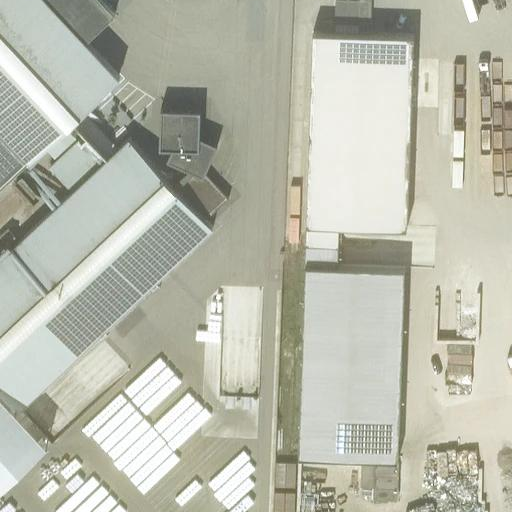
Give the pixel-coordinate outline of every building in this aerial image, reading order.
[(0,0),(0,185),(30,157),(31,158),(120,75),(86,39),(115,12),(104,0),(0,0)] [(334,0),(334,23),(358,24),(358,0),(334,0)] [(312,31),(298,456),(398,459),(404,267),(338,265),(339,225),(407,227),(413,34),(312,31)] [(71,191),(0,257),(0,389),(15,406),(212,227),(195,208),(199,204),(209,215),(228,198),(205,172),(217,144),(200,136),(200,109),(160,108),(159,148),(172,148),(167,160),(182,166),(168,179),(129,137),(105,160),(83,136),(49,168),(71,191)] [(129,511),(125,501),(143,493),(158,511),(190,511),(253,458),(163,354),(86,421),(107,464),(123,483),(106,490),(103,484),(53,486),(53,511),(129,511)]
